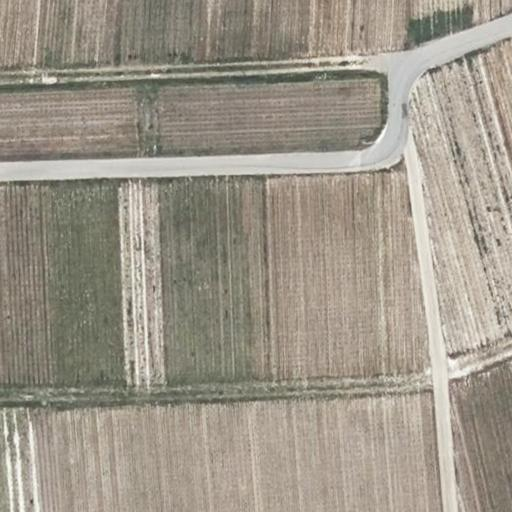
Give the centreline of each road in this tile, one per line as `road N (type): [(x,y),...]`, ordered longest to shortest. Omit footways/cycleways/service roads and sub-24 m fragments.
road 1 (unclassified): [(0,171),(362,158),(393,133),(404,62),(511,18)]
road 2 (track): [(0,392),(412,387),(511,346)]
road 3 (track): [(0,71),(404,62)]
road 4 (track): [(448,511),(437,379),(393,133)]
